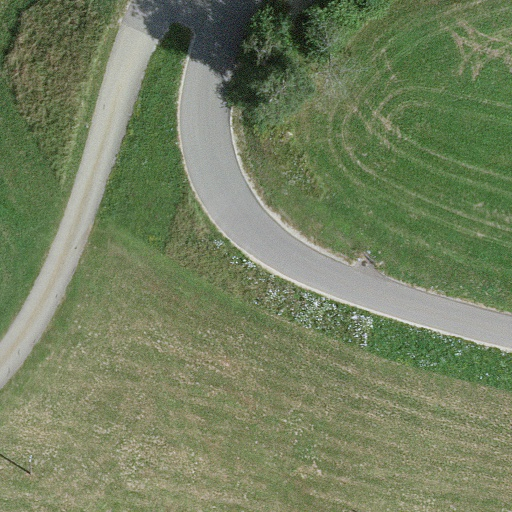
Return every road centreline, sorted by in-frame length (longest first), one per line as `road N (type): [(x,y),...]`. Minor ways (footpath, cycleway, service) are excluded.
road 1 (unclassified): [(239,0),(210,102),(211,140),(238,208),(264,238),(310,265),(416,304),(511,326)]
road 2 (track): [(0,369),(47,296),(142,22),(158,0)]
